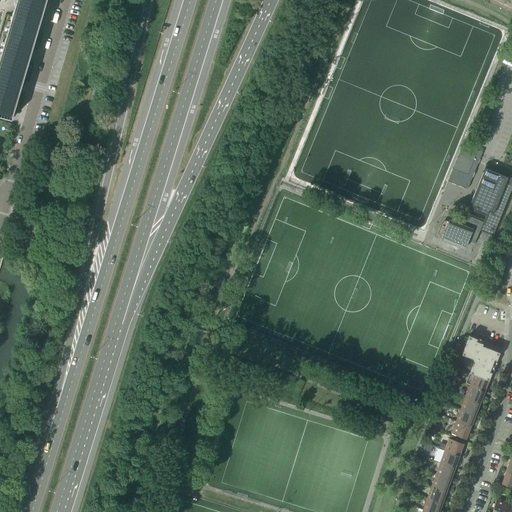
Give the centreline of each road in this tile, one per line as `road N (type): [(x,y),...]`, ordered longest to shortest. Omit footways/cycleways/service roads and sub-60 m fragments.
road 1 (primary): [(190,0),(55,434)]
road 2 (primary): [(149,0),(55,434)]
road 3 (primary): [(115,322),(273,0)]
road 4 (primary): [(115,322),(215,0)]
road 5 (residential): [(4,200),(63,0)]
road 6 (primary): [(57,511),(115,322)]
road 7 (residential): [(511,370),(462,511)]
